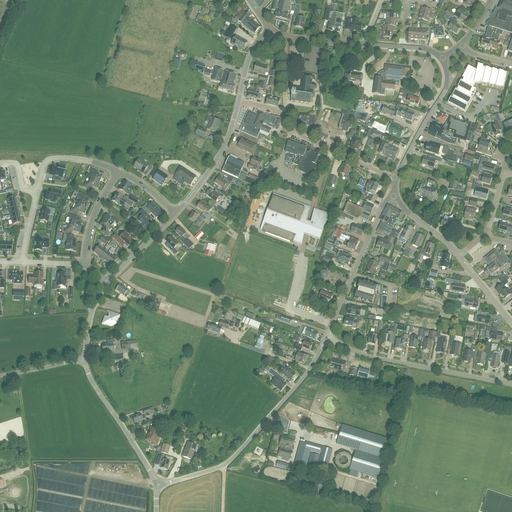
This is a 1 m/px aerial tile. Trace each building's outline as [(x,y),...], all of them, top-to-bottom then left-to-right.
[(290,20),(291,16),(288,15),(288,13),(288,12),(290,0),(279,0),(279,6),(277,6),(278,1),(274,0),(272,10),(277,11),(275,17),(287,20),(287,19),(290,20)] [(489,27),(486,36),(489,37),(492,38),(494,38),(495,38),(498,39),(500,35),(502,36),(503,31),(511,33),(511,37),(511,40),(510,42),(505,41),(503,46),(509,47),(508,51),(511,52),(511,3),(503,0),(501,0),(498,8),(496,7),(493,14),(492,14),(490,19),(491,19),(489,26),(489,27)] [(331,7),(327,7),(326,10),(330,11),(330,12),(331,13),(329,24),(328,24),(327,30),(339,32),(343,15),(335,13),(337,5),(332,4),(331,7)] [(294,12),(293,17),(297,17),(295,27),(303,29),(305,19),(303,18),(304,16),(298,15),(299,10),(300,6),(296,5),(296,6),(294,12)] [(434,15),(431,14),(430,13),(431,10),(421,7),(420,13),(433,17),(434,15)] [(206,17),(209,10),(202,8),(200,15),(206,17)] [(461,20),(465,22),(469,16),(463,11),(459,9),(455,16),(461,20)] [(249,18),(250,16),(245,12),(245,13),(242,10),(233,20),(237,23),(238,21),(243,25),(249,18)] [(397,14),(389,14),(389,11),(382,11),(382,13),(386,13),(386,20),(397,20),(397,14)] [(418,19),(428,21),(429,18),(433,19),(433,17),(420,13),(418,19)] [(458,22),(450,17),(447,20),(452,23),(448,27),(451,29),(450,30),(456,34),(460,28),(456,25),(458,22)] [(260,27),(249,18),(243,25),(254,34),(260,27)] [(360,20),(347,18),(346,29),(350,30),(350,29),(350,31),(356,32),(357,31),(361,31),(362,25),(359,24),(360,20)] [(224,36),(230,39),(236,28),(230,25),(224,36)] [(439,30),(439,26),(433,26),(432,31),(435,31),(436,37),(436,38),(439,38),(439,37),(443,37),(443,30),(439,30)] [(425,40),(426,34),(428,35),(428,30),(420,29),(420,40),(425,40)] [(246,42),(236,36),(231,44),(238,48),(242,51),(242,49),(243,50),(243,49),(244,49),(245,47),(245,46),(247,43),(246,42)] [(483,37),(481,45),(489,47),(491,40),(492,38),(489,37),(489,39),(486,38),(483,37)] [(491,40),(489,47),(497,50),(498,50),(500,42),(498,41),(498,39),(495,38),(494,38),(492,38),(491,40)] [(193,61),(191,69),(194,70),(195,69),(203,71),(205,65),(197,63),(197,62),(193,61)] [(264,75),(266,71),(268,72),(269,68),(267,67),(256,64),(254,71),(264,75)] [(394,90),(395,85),(399,86),(400,79),(402,79),(402,76),(404,77),(405,68),(385,65),(384,72),(382,72),(379,74),(378,79),(375,78),(373,94),(380,95),(384,95),(385,89),(394,90)] [(468,67),(467,69),(462,78),(464,79),(462,81),(461,81),(457,87),(458,87),(457,90),(456,89),(452,96),(453,96),(452,99),(450,98),(448,103),(455,107),(457,109),(457,108),(465,112),(467,107),(466,106),(467,104),(468,105),(472,98),(471,97),(472,95),(473,95),(476,90),(473,89),(476,83),(479,84),(479,83),(487,85),(487,84),(489,85),(493,86),(496,86),(496,87),(500,88),(500,87),(503,88),(507,73),(504,73),(504,72),(499,71),(499,72),(497,71),(493,70),(492,70),(490,69),(483,67),(483,66),(478,65),(477,71),(470,67),(468,67)] [(236,74),(225,71),(223,79),(221,78),(223,70),(215,68),(214,72),(212,72),(211,72),(205,70),(204,72),(203,74),(208,78),(209,76),(210,77),(210,74),(213,75),(211,80),(220,82),(221,82),(220,88),(233,92),(233,91),(234,91),(235,88),(234,88),(235,86),(234,86),(235,84),(234,84),(234,81),(236,74)] [(272,87),(275,78),(276,78),(277,72),(271,70),(269,76),(271,77),(268,86),(272,87)] [(361,83),(362,74),(345,72),(344,81),(361,83)] [(295,102),(295,101),(299,102),(299,103),(300,103),(300,102),(304,102),(303,104),(304,104),(304,103),(308,103),(308,104),(309,104),(309,103),(311,104),(312,104),(312,103),(313,103),(313,102),(312,102),(312,101),(313,101),(312,101),(313,100),(314,99),(315,98),(314,98),(314,96),(315,96),(315,95),(314,95),(313,93),(313,92),(314,90),(315,90),(314,90),(316,89),(317,89),(316,88),(316,87),(317,86),(316,86),(315,85),(315,84),(311,84),(311,83),(312,83),(312,80),(313,80),(314,80),(315,81),(315,80),(315,78),(315,77),(314,77),(312,77),(313,76),(313,75),(312,76),(309,76),(309,75),(306,75),(306,74),(306,75),(303,75),(302,74),(302,75),(302,78),(301,78),(301,79),(302,79),(301,81),(301,82),(301,85),(300,85),(301,85),(301,88),(297,87),(297,86),(296,86),(296,87),(293,87),(292,86),(292,87),(291,100),(290,101),(290,102),(291,101),(294,101),(294,102),(295,102)] [(61,83),(60,90),(69,92),(71,85),(61,83)] [(249,89),(247,97),(257,100),(257,99),(260,99),(261,95),(258,94),(259,92),(258,92),(259,88),(258,87),(255,86),(255,87),(251,87),(250,90),(249,89)] [(7,87),(6,90),(9,90),(8,96),(17,98),(18,92),(13,91),(14,88),(7,87)] [(200,87),(197,102),(207,104),(208,97),(210,97),(211,90),(207,89),(200,87)] [(401,89),(400,93),(404,95),(403,98),(407,99),(406,101),(410,103),(410,104),(414,105),(414,104),(418,106),(420,99),(414,97),(410,96),(411,92),(401,89)] [(60,90),(58,96),(68,98),(69,92),(60,90)] [(4,102),(3,105),(10,106),(10,103),(16,104),(17,98),(8,96),(6,102),(4,102)] [(58,96),(57,103),(67,105),(68,98),(58,96)] [(57,103),(55,109),(65,112),(67,105),(57,103)] [(394,110),(384,106),(382,112),(392,116),(394,110)] [(150,107),(148,116),(157,117),(159,108),(155,107),(155,108),(150,107)] [(394,110),(392,116),(396,117),(396,115),(401,117),(404,118),(404,119),(407,120),(407,119),(411,121),(411,120),(412,121),(415,114),(414,114),(400,107),(399,110),(395,108),(394,110)] [(2,108),(2,111),(5,111),(4,117),(13,119),(14,113),(9,112),(9,109),(2,108)] [(159,108),(157,117),(166,119),(168,110),(168,111),(163,110),(163,109),(159,108)] [(168,110),(166,119),(175,121),(177,113),(172,112),(172,111),(168,110)] [(261,130),(263,126),(264,123),(267,117),(257,113),(257,115),(248,111),(242,126),(240,132),(257,139),(259,133),(261,130)] [(55,115),(55,122),(64,122),(65,116),(67,116),(68,113),(61,113),(61,116),(55,115)] [(366,122),(367,115),(358,113),(356,120),(366,122)] [(441,113),(437,119),(444,123),(448,117),(446,115),(445,116),(441,113)] [(340,125),(339,128),(343,129),(342,131),(347,133),(349,129),(351,129),(354,117),(343,114),(340,125)] [(107,115),(106,118),(109,118),(109,124),(119,125),(118,125),(119,119),(113,118),(113,115),(107,115)] [(267,117),(264,123),(268,125),(272,128),(272,129),(278,131),(282,121),(281,120),(277,118),(276,118),(273,116),(272,117),(268,115),(267,117)] [(311,126),(311,124),(314,124),(315,117),(309,117),(309,116),(300,115),(300,120),(301,120),(301,125),(308,126),(311,126)] [(440,139),(448,143),(455,145),(457,139),(466,141),(469,142),(472,133),(469,132),(471,123),(464,121),(463,122),(456,120),(457,119),(449,116),(446,125),(445,124),(444,127),(434,122),(428,134),(435,138),(440,139)] [(0,122),(0,125),(6,127),(7,124),(12,125),(13,119),(4,117),(3,123),(0,122)] [(149,117),(148,122),(149,122),(148,127),(156,129),(158,120),(149,117)] [(210,123),(207,129),(215,133),(220,121),(212,117),(211,118),(208,117),(206,121),(210,123)] [(492,124),(488,126),(489,129),(491,134),(493,133),(495,137),(500,135),(498,131),(501,130),(500,127),(498,122),(495,117),(493,118),(491,119),(492,122),(494,121),(496,126),(493,127),(492,124)] [(506,133),(511,131),(507,121),(502,123),(501,121),(498,122),(500,127),(503,126),(506,133)] [(55,122),(54,128),(60,128),(60,131),(67,131),(67,128),(64,128),(64,122),(55,122)] [(105,130),(105,133),(112,134),(112,131),(118,131),(119,125),(109,124),(108,130),(105,130)] [(388,127),(388,128),(388,129),(389,129),(389,130),(391,130),(389,134),(401,139),(404,131),(399,129),(399,128),(396,126),(396,128),(393,126),(393,127),(391,126),(390,126),(389,126),(388,126),(388,127)] [(207,131),(198,127),(195,134),(204,138),(207,131)] [(370,136),(379,140),(381,135),(372,131),(370,136)] [(355,149),(358,150),(360,146),(362,143),(361,143),(362,140),(358,138),(359,137),(355,136),(354,140),(353,139),(351,143),(352,143),(350,147),(351,147),(351,148),(351,149),(353,150),(354,149),(355,149)] [(106,137),(105,144),(108,144),(108,148),(118,149),(119,142),(112,141),(112,138),(106,137)] [(490,143),(490,142),(481,139),(481,138),(480,138),(479,137),(478,141),(480,141),(479,144),(489,147),(489,145),(490,145),(491,143),(490,143)] [(237,147),(250,153),(253,147),(240,141),(237,147)] [(383,142),(378,153),(386,157),(391,146),(383,142)] [(315,170),(317,166),(320,161),(323,154),(316,151),(315,154),(311,152),(310,151),(311,150),(307,149),(307,148),(303,147),(289,143),(287,149),(285,153),(288,154),(287,157),(292,159),(291,161),(292,163),(299,166),(298,168),(299,171),(311,177),(315,170)] [(425,146),(425,149),(425,150),(425,151),(438,155),(441,145),(432,143),(431,145),(427,144),(426,147),(425,146)] [(487,153),(489,147),(479,144),(477,150),(487,153)] [(391,146),(386,157),(394,160),(399,149),(391,146)] [(456,163),(458,157),(453,156),(454,152),(449,150),(446,160),(456,163)] [(464,159),(472,161),(474,155),(467,153),(466,153),(464,159)] [(422,164),(429,166),(429,167),(433,169),(435,161),(440,162),(441,159),(432,156),(431,160),(424,157),(422,164)] [(260,173),(262,169),(259,168),(262,161),(253,157),(250,165),(249,165),(248,168),(260,173)] [(134,164),(133,167),(137,170),(137,171),(141,173),(141,172),(146,175),(151,166),(138,158),(138,159),(135,164),(134,164)] [(247,176),(248,174),(242,171),(244,165),(239,163),(240,162),(236,160),(236,161),(229,158),(222,172),(255,187),(257,181),(247,176)] [(495,165),(488,163),(489,160),(481,158),(480,164),(484,166),(483,169),(493,172),(493,171),(495,166),(495,165)] [(347,176),(351,167),(343,164),(340,169),(339,169),(337,172),(345,176),(345,178),(348,179),(349,177),(347,176)] [(53,167),(51,175),(54,175),(53,181),(61,181),(63,171),(64,171),(65,167),(58,165),(57,168),(53,167)] [(183,184),(184,182),(187,184),(187,183),(190,185),(196,177),(181,167),(175,175),(173,179),(174,180),(182,185),(181,187),(183,189),(185,186),(183,184)] [(91,178),(90,179),(98,183),(101,177),(96,175),(97,172),(91,169),(89,172),(91,173),(89,177),(91,178)] [(355,174),(364,178),(366,172),(357,169),(355,174)] [(276,174),(265,170),(263,176),(274,180),(276,174)] [(153,177),(152,179),(162,185),(167,178),(158,171),(157,172),(153,177)] [(327,187),(331,188),(331,187),(333,188),(336,177),(331,175),(327,187)] [(480,175),(479,179),(483,180),(482,182),(490,185),(492,178),(480,175)] [(219,177),(215,182),(223,188),(222,189),(225,191),(229,185),(231,182),(226,179),(224,181),(219,177)] [(88,185),(85,183),(83,187),(90,189),(91,186),(97,189),(99,185),(98,184),(98,183),(90,179),(88,185)] [(360,179),(358,185),(364,188),(364,187),(366,188),(366,189),(365,192),(366,193),(364,196),(367,198),(366,200),(374,203),(376,197),(374,196),(375,193),(376,193),(377,189),(379,190),(381,187),(379,186),(378,184),(376,183),(374,184),(373,183),(373,184),(369,182),(369,183),(360,179)] [(436,190),(430,188),(431,184),(433,185),(434,181),(429,179),(428,183),(427,187),(425,186),(419,183),(414,194),(421,197),(421,196),(432,201),(436,190)] [(118,189),(126,193),(129,195),(133,188),(130,186),(123,182),(118,189)] [(455,182),(452,190),(455,191),(456,190),(461,191),(462,188),(463,185),(455,182)] [(487,196),(487,195),(488,191),(480,189),(480,186),(473,184),(472,190),(476,191),(474,196),(482,198),(482,197),(486,199),(487,196)] [(222,198),(224,195),(218,191),(216,193),(210,189),(210,190),(209,189),(206,192),(207,193),(206,195),(212,199),(211,200),(215,203),(220,196),(222,198)] [(61,192),(55,191),(51,190),(50,193),(46,192),(45,199),(51,201),(51,202),(55,203),(55,201),(56,197),(60,198),(61,192)] [(75,204),(77,204),(85,208),(87,202),(82,200),(84,197),(77,194),(76,197),(78,198),(75,204)] [(305,228),(310,230),(311,224),(306,222),(309,211),(301,207),(293,205),(294,203),(274,194),(261,229),(263,230),(262,231),(293,243),(294,241),(301,244),(304,232),(305,228)] [(123,199),(115,195),(114,197),(113,197),(112,199),(112,200),(111,201),(119,205),(122,207),(125,203),(131,207),(133,203),(128,200),(127,202),(122,199),(123,199)] [(139,199),(131,195),(129,199),(136,204),(139,199)] [(477,200),(471,199),(469,205),(476,207),(477,200)] [(142,208),(147,213),(149,211),(156,217),(161,212),(152,202),(148,206),(146,204),(142,208)] [(212,215),(209,212),(211,209),(208,206),(207,207),(200,202),(197,207),(204,212),(202,214),(206,218),(209,220),(212,215)] [(368,221),(370,215),(374,206),(366,203),(363,202),(360,208),(348,203),(344,212),(339,210),(337,214),(353,221),(354,218),(357,219),(360,217),(368,221)] [(74,210),(71,208),(70,212),(76,214),(77,211),(84,214),(86,210),(84,209),(85,208),(77,204),(74,210)] [(400,223),(402,223),(405,217),(405,215),(404,215),(399,212),(399,211),(388,205),(384,211),(379,220),(386,224),(382,231),(389,235),(396,221),(400,223)] [(473,221),(476,209),(466,207),(464,219),(473,221)] [(47,211),(42,210),(40,220),(41,220),(41,221),(44,222),(44,221),(47,222),(49,214),(52,215),(54,209),(48,208),(47,211)] [(141,216),(137,220),(142,225),(145,228),(146,227),(146,228),(148,226),(148,225),(151,222),(148,220),(146,218),(148,215),(142,209),(139,213),(141,216)] [(200,223),(202,220),(198,217),(198,216),(193,213),(189,219),(193,222),(193,223),(196,225),(198,221),(200,223)] [(314,213),(311,224),(310,230),(309,233),(319,237),(327,216),(314,213)] [(70,223),(70,224),(79,226),(80,220),(75,219),(76,216),(69,214),(68,217),(70,218),(69,222),(70,223)] [(114,222),(117,224),(119,221),(114,217),(112,219),(106,215),(103,218),(104,219),(103,220),(110,226),(114,222)] [(442,222),(440,226),(450,230),(450,229),(452,231),(453,228),(454,229),(456,225),(452,223),(453,223),(452,223),(453,220),(445,216),(443,219),(442,219),(441,222),(442,222)] [(99,225),(103,229),(101,231),(107,236),(109,233),(108,232),(111,228),(109,227),(110,226),(103,220),(99,225)] [(80,228),(78,228),(79,226),(70,224),(68,230),(65,229),(64,232),(71,234),(72,231),(78,233),(80,228)] [(500,224),(499,230),(500,230),(500,231),(505,233),(505,231),(507,232),(511,233),(511,231),(511,228),(511,226),(508,226),(500,224)] [(354,225),(351,232),(361,236),(365,228),(358,225),(357,226),(354,225)] [(412,227),(409,225),(408,225),(408,226),(407,226),(401,238),(407,241),(413,229),(412,228),(412,227)] [(176,231),(175,232),(181,238),(179,240),(187,247),(189,250),(192,246),(190,244),(192,243),(188,239),(190,237),(186,234),(180,227),(179,228),(178,228),(176,230),(176,231)] [(350,249),(354,250),(359,241),(342,233),(343,231),(333,227),(332,230),(334,230),(331,238),(329,237),(327,242),(334,245),(337,238),(345,242),(344,245),(347,247),(348,248),(350,249)] [(195,237),(197,239),(197,240),(203,234),(201,231),(195,237)] [(128,236),(125,232),(119,237),(116,234),(112,237),(122,247),(124,244),(127,247),(132,241),(128,236)] [(423,237),(424,237),(417,234),(412,244),(411,244),(418,248),(418,247),(423,237)] [(73,236),(64,235),(63,241),(67,242),(65,250),(75,251),(76,247),(75,247),(76,241),(73,240),(73,236)] [(171,236),(166,241),(171,246),(168,248),(175,255),(178,253),(173,248),(178,244),(171,236)] [(42,240),(42,239),(34,239),(34,250),(41,250),(41,247),(48,248),(49,240),(42,240)] [(384,242),(379,240),(377,246),(384,248),(387,250),(390,241),(385,239),(384,242)] [(214,252),(216,246),(208,243),(205,254),(210,256),(212,251),(214,252)] [(430,258),(431,255),(434,245),(427,243),(424,253),(423,255),(423,256),(430,258)] [(99,245),(93,252),(98,256),(103,248),(103,249),(99,245)] [(98,256),(98,255),(100,257),(100,258),(102,260),(108,252),(103,248),(98,256)] [(406,248),(405,250),(403,255),(409,258),(412,251),(406,248)] [(492,264),(493,265),(495,263),(496,265),(498,264),(501,268),(506,264),(506,263),(510,261),(502,251),(498,254),(495,250),(485,258),(486,259),(484,260),(487,263),(488,262),(490,265),(492,264)] [(104,261),(104,260),(107,262),(106,262),(107,262),(112,255),(108,252),(102,260),(104,261)] [(351,257),(347,255),(344,253),(344,254),(342,253),(338,252),(337,255),(349,261),(351,257)] [(440,267),(447,268),(449,255),(438,253),(438,258),(442,258),(441,263),(440,267)] [(111,266),(116,259),(112,256),(112,255),(107,262),(111,266)] [(333,259),(324,256),(321,255),(319,260),(322,261),(331,264),(333,259)] [(344,264),(344,263),(348,265),(349,261),(337,255),(335,259),(338,261),(340,262),(344,264)] [(381,255),(380,259),(390,263),(391,260),(381,255)] [(368,266),(366,272),(368,272),(367,273),(368,273),(369,273),(373,275),(373,274),(374,275),(375,274),(376,272),(375,271),(378,264),(371,260),(369,264),(370,265),(369,267),(368,266)] [(381,269),(387,272),(390,264),(385,262),(381,269)] [(493,265),(491,266),(487,270),(492,276),(501,268),(498,264),(496,265),(495,263),(493,265)] [(21,281),(22,281),(22,273),(19,273),(19,272),(9,271),(8,280),(14,281),(14,284),(21,284),(21,281)] [(319,273),(318,276),(320,279),(323,280),(327,279),(328,276),(326,273),(323,271),(319,273)] [(32,276),(28,276),(28,283),(34,283),(34,287),(42,288),(43,273),(34,273),(34,276),(32,276)] [(502,285),(495,290),(499,295),(500,294),(507,289),(505,286),(506,285),(509,283),(507,281),(509,279),(507,276),(504,277),(505,278),(500,282),(502,285)] [(65,284),(66,278),(56,278),(56,282),(56,290),(56,289),(59,289),(59,286),(65,286),(65,284)] [(458,284),(459,281),(446,279),(445,281),(446,283),(448,283),(448,286),(450,286),(449,290),(464,293),(464,291),(465,291),(466,288),(465,288),(465,286),(458,284)] [(367,287),(368,283),(367,283),(360,281),(358,288),(359,288),(358,290),(358,292),(357,291),(356,293),(356,295),(356,294),(356,295),(355,298),(362,301),(363,300),(364,296),(366,296),(365,301),(364,302),(365,302),(365,301),(372,304),(374,296),(373,296),(374,295),(374,294),(374,293),(375,293),(377,286),(370,284),(370,283),(369,287),(367,287)] [(116,290),(126,297),(130,292),(127,290),(120,284),(116,290)] [(507,289),(500,294),(504,299),(510,294),(511,296),(511,295),(511,289),(510,291),(508,288),(507,289)] [(320,295),(315,293),(313,297),(321,301),(322,298),(330,301),(332,296),(325,293),(325,292),(321,291),(320,295)] [(476,307),(478,307),(479,304),(477,303),(477,302),(471,300),(471,298),(472,298),(472,297),(458,295),(458,299),(466,301),(465,307),(476,309),(476,307)] [(360,316),(361,307),(348,305),(346,313),(360,316)] [(104,316),(102,324),(105,325),(105,324),(110,326),(116,323),(117,320),(118,320),(120,315),(111,312),(109,312),(108,317),(104,316)] [(479,316),(478,322),(489,324),(490,317),(483,316),(484,313),(477,312),(476,315),(479,316)] [(260,323),(245,316),(242,322),(258,329),(260,323)] [(282,316),(280,321),(281,321),(283,321),(283,322),(290,324),(292,320),(292,319),(282,316)] [(358,325),(359,322),(368,323),(369,320),(353,317),(352,320),(345,319),(344,325),(352,327),(352,328),(357,329),(357,325),(358,325)] [(209,323),(207,330),(219,334),(222,328),(221,328),(222,327),(227,329),(229,324),(221,321),(219,326),(219,327),(209,323)] [(389,332),(388,336),(383,335),(381,346),(388,347),(389,343),(392,344),(394,333),(396,325),(394,325),(393,328),(390,328),(390,331),(391,331),(391,333),(389,332)] [(487,327),(486,331),(485,338),(490,339),(493,340),(493,341),(496,342),(497,341),(497,340),(501,341),(502,340),(503,340),(504,336),(503,335),(503,334),(495,332),(495,329),(487,327)] [(315,340),(318,333),(308,328),(305,336),(315,340)] [(375,345),(376,335),(374,335),(374,333),(370,332),(368,344),(375,345)] [(426,351),(426,350),(430,351),(432,341),(435,341),(436,337),(437,333),(430,332),(429,338),(429,340),(424,339),(423,350),(423,351),(426,351)] [(404,334),(403,340),(397,339),(395,349),(402,350),(404,343),(407,343),(408,335),(404,335),(404,334)] [(448,347),(452,347),(450,355),(454,355),(453,356),(454,357),(456,357),(457,356),(460,343),(454,342),(455,336),(451,335),(448,347)] [(418,338),(411,336),(409,347),(416,349),(418,338)] [(444,354),(447,338),(440,337),(439,338),(439,340),(439,339),(436,352),(444,354)] [(107,344),(101,345),(102,352),(108,351),(108,350),(113,350),(113,344),(113,343),(115,343),(114,339),(107,340),(107,344)] [(121,342),(122,349),(137,348),(136,340),(121,342)] [(296,343),(294,348),(300,351),(302,347),(310,350),(312,345),(304,342),(302,346),(296,343)] [(472,347),(471,351),(465,350),(463,361),(470,363),(471,355),(475,356),(476,348),(472,347)] [(484,350),(483,353),(479,352),(476,364),(484,365),(485,358),(488,359),(490,351),(484,350)] [(494,353),(490,352),(489,359),(492,359),(491,367),(492,367),(492,368),(496,369),(496,368),(497,368),(498,367),(499,367),(500,363),(498,362),(500,353),(494,352),(494,353)] [(297,353),(295,361),(298,362),(304,364),(307,356),(301,354),(297,353)] [(123,355),(110,356),(111,364),(116,363),(116,360),(123,359),(123,355)] [(330,358),(328,369),(343,373),(346,362),(330,358)] [(295,374),(286,367),(282,373),(291,380),(295,374)] [(271,368),(268,372),(276,378),(272,383),(273,385),(273,386),(275,387),(276,387),(281,391),(286,385),(281,380),(283,378),(271,368)] [(349,375),(356,377),(357,370),(351,368),(349,375)] [(373,381),(375,373),(359,369),(357,377),(373,381)] [(141,417),(140,414),(132,417),(135,423),(139,421),(139,423),(146,421),(145,416),(141,417)] [(155,426),(164,423),(161,418),(153,421),(155,426)] [(350,470),(378,479),(390,440),(343,425),(337,445),(356,450),(350,470)] [(152,441),(154,442),(156,438),(157,438),(158,438),(159,437),(159,436),(159,435),(158,434),(160,430),(151,427),(146,439),(149,440),(150,441),(151,442),(152,441)] [(278,457),(277,459),(288,462),(289,460),(295,439),(282,436),(279,446),(282,447),(282,449),(280,448),(278,457)] [(182,456),(191,460),(197,446),(187,442),(182,456)] [(305,443),(300,442),(295,462),(306,465),(311,451),(321,454),(319,462),(328,465),(332,449),(305,442),(305,443)] [(167,445),(163,444),(160,452),(167,454),(170,446),(167,445)] [(320,456),(311,453),(308,464),(317,466),(320,456)] [(158,456),(156,464),(160,466),(160,467),(160,468),(163,469),(164,468),(167,469),(168,467),(169,464),(169,462),(163,460),(163,457),(158,456)] [(275,467),(286,470),(287,464),(277,461),(275,467)]
